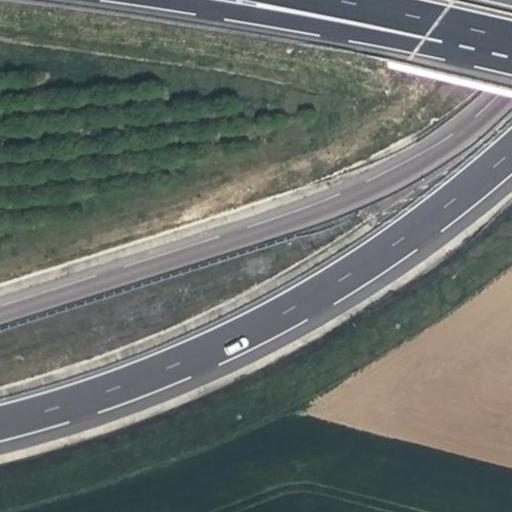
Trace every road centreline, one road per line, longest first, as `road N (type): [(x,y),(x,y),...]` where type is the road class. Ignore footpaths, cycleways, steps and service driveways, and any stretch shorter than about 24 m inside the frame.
road 1 (motorway): [(0,423),(155,373),(257,328),(329,288),(511,152)]
road 2 (motorway): [(511,93),(401,174),(332,206),(0,312)]
road 3 (motorway): [(166,0),(285,16),(440,21)]
